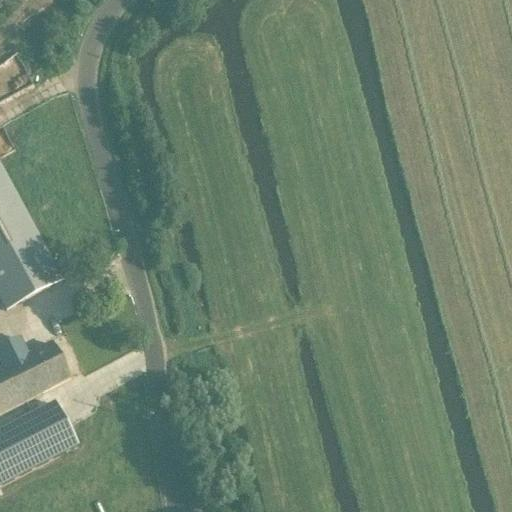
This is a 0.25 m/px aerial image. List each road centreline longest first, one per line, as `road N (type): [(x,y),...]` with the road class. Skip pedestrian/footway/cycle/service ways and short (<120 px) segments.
road 1 (tertiary): [(175,511),(147,322),(88,98),(92,47),(121,0)]
road 2 (track): [(344,306),(154,357)]
